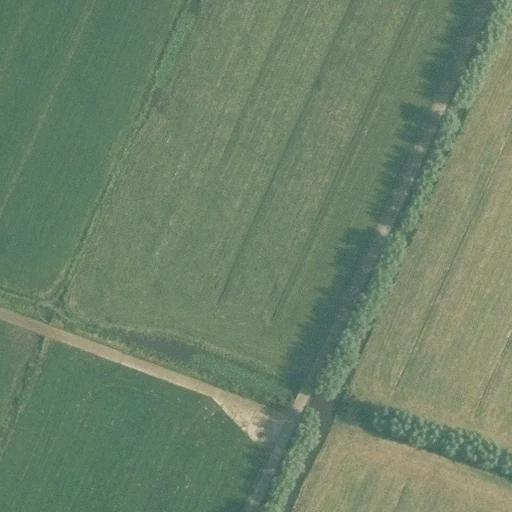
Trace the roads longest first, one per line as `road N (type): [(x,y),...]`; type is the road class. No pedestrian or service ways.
road 1 (track): [(250,511),(498,0)]
road 2 (track): [(289,425),(50,332)]
